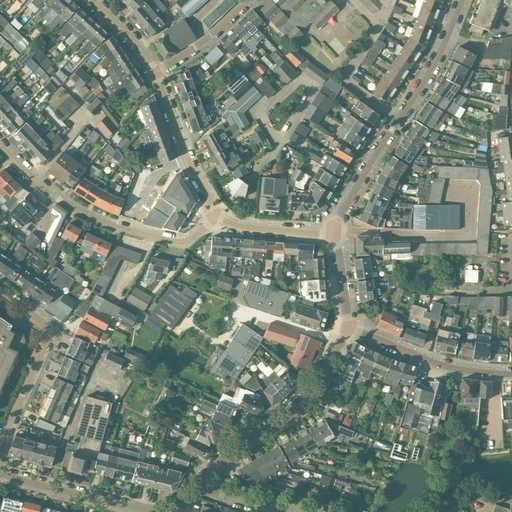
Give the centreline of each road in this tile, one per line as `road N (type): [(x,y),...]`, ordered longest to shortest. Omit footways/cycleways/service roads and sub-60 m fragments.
road 1 (residential): [(350,323),(299,409),(211,467),(179,511)]
road 2 (residential): [(0,146),(52,196),(117,227),(184,243),(217,214)]
road 3 (unknown): [(335,236),(470,232),(472,183)]
road 4 (residential): [(0,443),(47,335),(45,324),(0,293)]
road 5 (residential): [(511,371),(426,361),(350,323)]
road 6 (residential): [(156,74),(187,161),(217,214)]
road 7 (residential): [(136,511),(0,478)]
road 8 (residential): [(401,119),(345,82),(380,19)]
road 9 (residential): [(279,141),(313,86),(299,77),(260,117)]
road 10 (residential): [(335,236),(401,119)]
road 11 (residential): [(401,119),(462,0)]
